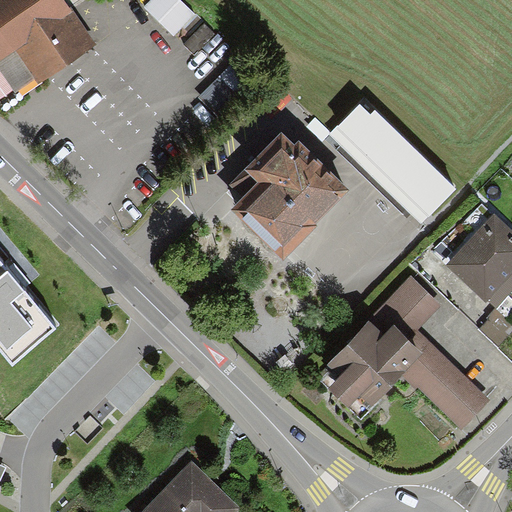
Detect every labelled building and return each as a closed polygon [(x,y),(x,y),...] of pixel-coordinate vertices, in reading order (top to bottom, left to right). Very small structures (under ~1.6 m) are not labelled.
[(0,0),(0,53),(16,43),(38,76),(95,39),(69,0),(0,0)] [(184,0),(153,0),(147,6),(197,53),(217,31),(184,0)] [(257,173),(231,199),(283,250),(351,181),(298,130),(295,133),(282,120),(243,160),(257,173)] [(511,226),(495,210),(448,258),(495,304),(511,287),(511,226)] [(0,371),(12,385),(84,317),(10,240),(4,246),(1,242),(0,242),(0,371)] [(444,302),(411,270),(328,355),(338,365),(324,380),(361,417),(379,398),(372,391),(397,366),(414,383),(417,380),(464,426),(494,396),(421,325),(444,302)] [(498,344),(511,330),(511,321),(496,306),(487,315),(489,317),(481,326),(498,344)] [(233,511),(242,504),(190,454),(134,511),(233,511)]
